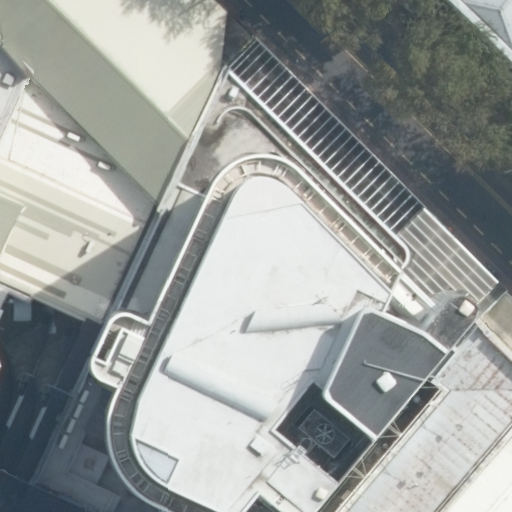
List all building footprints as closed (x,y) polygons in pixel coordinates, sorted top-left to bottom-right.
[(229,71),(165,0),(0,0),(0,271),(113,317),(229,71)] [(511,0),(458,0),(511,56),(511,0)] [(349,511),(491,334),(229,71),(113,317),(47,467),(152,511),(349,511)] [(31,321),(26,319),(37,297),(0,281),(0,421),(19,380),(13,361),(31,321)] [(511,353),(491,334),(349,511),(448,511),(511,439),(511,353)] [(511,511),(511,439),(448,511),(511,511)]
